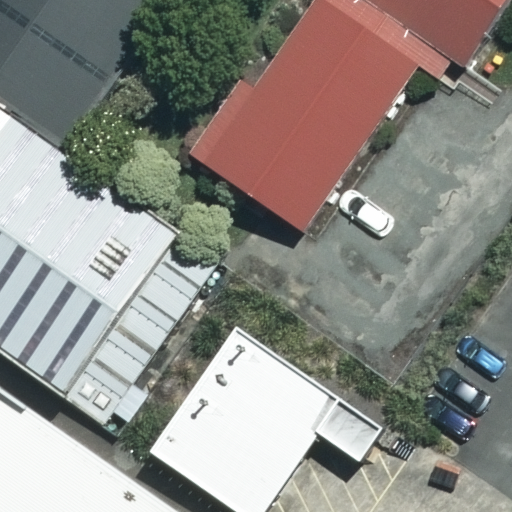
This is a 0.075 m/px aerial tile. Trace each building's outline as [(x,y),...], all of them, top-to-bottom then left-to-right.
[(0,0),(0,343),(98,415),(218,250),(73,145),(179,0),(0,0)] [(429,32),(381,0),(311,0),(204,159),(300,223),(429,32)] [(381,0),(429,32),(468,58),(507,0),(381,0)] [(198,291),(93,438),(199,511),(202,511),(266,424),(314,458),(354,402),(198,291)] [(0,511),(199,511),(93,438),(0,376),(0,511)]
